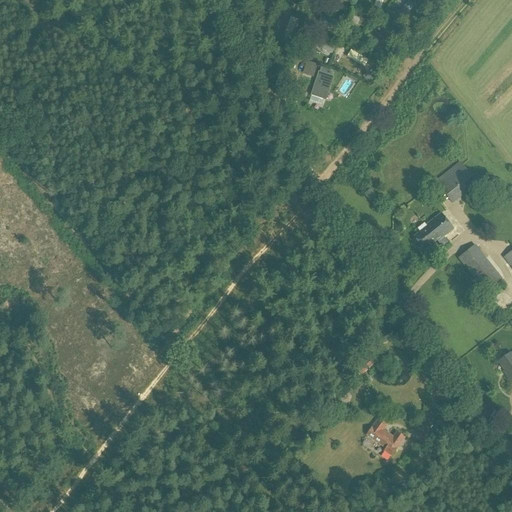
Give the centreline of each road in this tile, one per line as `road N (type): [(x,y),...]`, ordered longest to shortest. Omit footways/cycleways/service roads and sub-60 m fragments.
road 1 (track): [(49,511),(471,0)]
road 2 (unclassified): [(511,456),(317,190),(213,0)]
road 3 (track): [(173,358),(0,138)]
